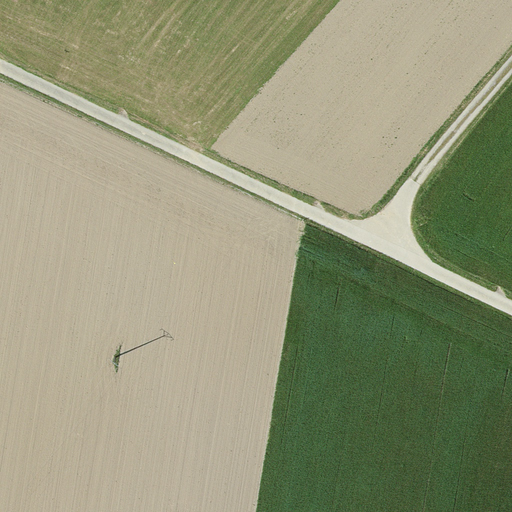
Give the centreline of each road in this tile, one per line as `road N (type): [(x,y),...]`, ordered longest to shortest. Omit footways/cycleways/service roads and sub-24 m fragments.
road 1 (track): [(511,308),(0,66)]
road 2 (track): [(365,236),(511,65)]
